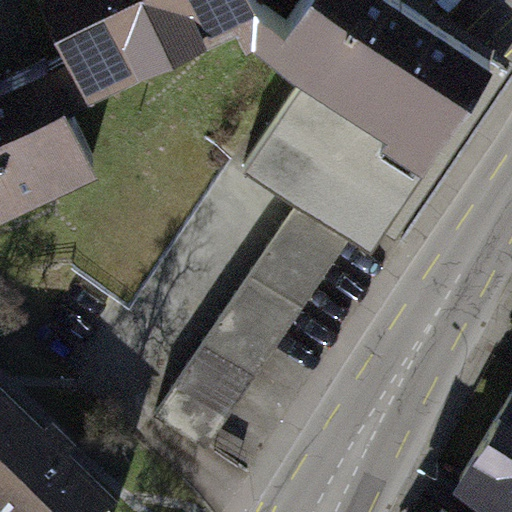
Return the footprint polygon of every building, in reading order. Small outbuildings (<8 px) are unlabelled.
[(315,0),(95,0),(116,47),(130,80),(315,0)] [(511,85),(511,29),(465,0),(344,0),(315,46),(332,56),(473,146),(511,85)] [(130,80),(116,47),(0,96),(0,223),(162,153),(130,80)] [(473,146),(332,56),(265,162),(309,190),(368,228),(405,252),(473,146)] [(368,228),(309,190),(175,400),(233,437),(368,228)] [(0,511),(154,511),(0,361),(0,511)] [(511,447),(496,474),(511,483),(511,447)]
